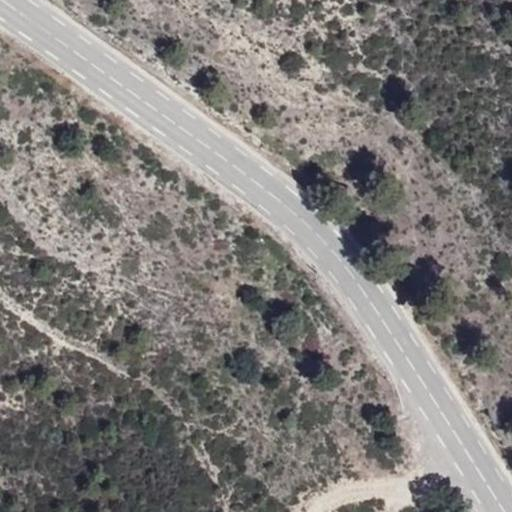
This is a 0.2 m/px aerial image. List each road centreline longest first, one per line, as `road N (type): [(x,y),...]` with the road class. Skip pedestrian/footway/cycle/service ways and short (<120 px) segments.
road 1 (primary): [(507,511),(412,354),(316,233),(255,178),(6,0)]
road 2 (track): [(469,451),(340,497),(325,511)]
